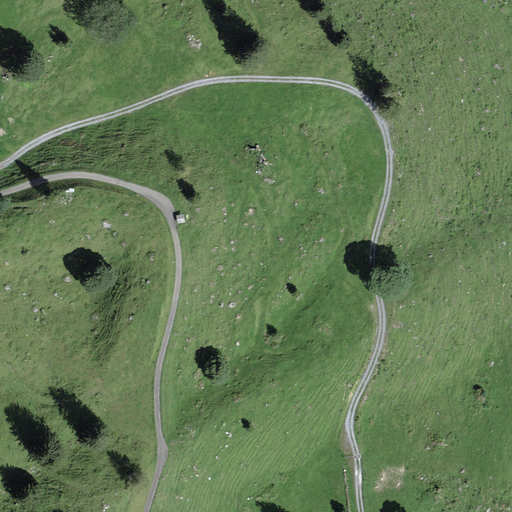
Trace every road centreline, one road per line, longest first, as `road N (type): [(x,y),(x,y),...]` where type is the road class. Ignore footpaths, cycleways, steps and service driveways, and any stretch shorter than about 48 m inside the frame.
road 1 (track): [(0,165),(43,137),(193,83),(316,80),(363,94),(388,142),(372,251),(381,340),(350,417),(363,511)]
road 2 (track): [(147,511),(161,458),(157,374),(179,250),(172,218),(151,194),(83,174),(0,193)]
